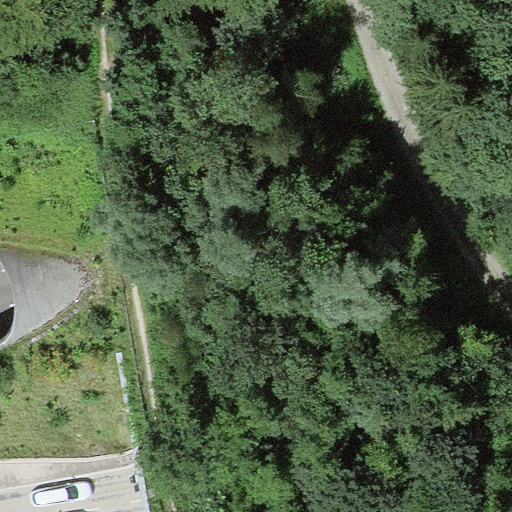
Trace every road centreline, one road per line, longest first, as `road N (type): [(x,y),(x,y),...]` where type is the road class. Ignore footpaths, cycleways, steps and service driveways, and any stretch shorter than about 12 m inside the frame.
road 1 (motorway): [(511,190),(0,289)]
road 2 (motorway): [(76,511),(511,434)]
road 3 (track): [(511,291),(436,178),(377,50),(364,0)]
